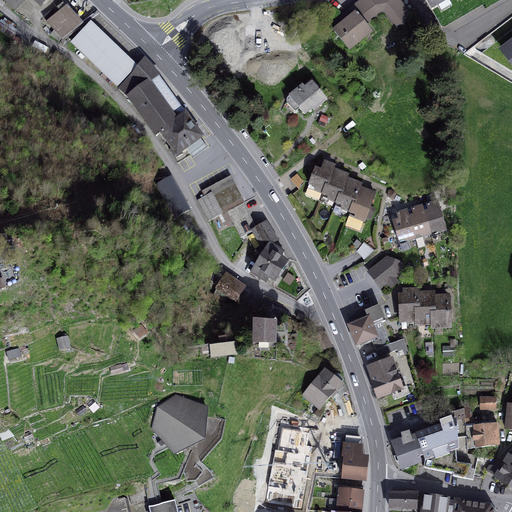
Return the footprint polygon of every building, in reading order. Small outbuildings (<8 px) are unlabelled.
[(8,0),(6,2),(15,10),(25,0),(8,0)] [(378,8),(374,12),(368,6),(370,4),(368,0),(363,0),(359,4),(366,13),(360,18),(364,24),(380,12),(384,11),(395,25),(403,24),(409,14),(407,12),(402,21),(399,21),(387,6),(378,8)] [(407,12),(397,0),(368,0),(370,4),(368,6),(374,12),(378,8),(387,6),(399,21),(402,21),(407,12)] [(425,0),(431,10),(449,0),(425,0)] [(68,37),(82,25),(81,24),(63,3),(45,19),(56,32),(52,36),(59,43),(63,39),(67,36),(68,37)] [(360,18),(366,13),(359,4),(334,23),(338,29),(334,32),(349,50),(371,32),(364,24),(360,18)] [(0,29),(11,37),(16,29),(2,20),(0,23),(0,29)] [(135,68),(90,25),(72,43),(117,86),(135,68)] [(26,42),(36,48),(39,41),(30,36),(26,42)] [(156,137),(159,134),(177,121),(149,83),(158,76),(144,60),(131,76),(119,90),(128,99),(128,98),(156,137)] [(185,115),(186,114),(158,76),(149,83),(177,121),(185,115)] [(316,105),(318,108),(326,101),(313,84),(305,90),(303,87),(292,97),(298,104),(298,107),(300,109),(304,115),(312,109),(316,105)] [(288,101),(289,104),(296,112),(300,109),(298,107),(298,104),(292,97),(289,98),(288,101)] [(202,137),(185,115),(177,121),(159,134),(164,141),(166,140),(173,149),(170,151),(176,159),(178,164),(190,156),(185,149),(200,139),(202,137)] [(190,156),(193,159),(207,149),(200,139),(185,149),(190,156)] [(319,201),(322,194),(324,195),(333,170),(334,166),(325,163),(322,169),(321,172),(316,170),(316,169),(306,194),(307,196),(319,201)] [(328,201),(337,204),(347,179),(348,176),(333,170),(324,195),(329,197),(329,200),(328,201)] [(291,180),(297,187),(302,183),(297,176),(291,180)] [(157,185),(176,218),(189,211),(171,177),(157,185)] [(221,215),(217,208),(240,196),(230,177),(202,191),(206,197),(199,201),(209,221),(221,215)] [(342,210),(350,213),(360,189),(361,185),(347,179),(337,204),(342,206),(342,209),(342,210)] [(364,223),(375,195),(360,189),(350,213),(346,224),(359,228),(361,221),(364,223)] [(221,215),(243,203),(240,196),(217,208),(221,215)] [(422,208),(429,233),(434,231),(438,233),(446,231),(437,202),(427,205),(427,207),(422,208)] [(254,231),(257,229),(244,204),(227,212),(232,223),(241,239),(254,231)] [(407,212),(415,237),(419,236),(423,238),(430,236),(429,233),(422,208),(422,207),(407,212)] [(404,240),(408,242),(415,240),(415,237),(407,212),(407,211),(397,214),(399,223),(394,224),(399,242),(404,240)] [(225,227),(232,223),(227,212),(220,216),(225,227)] [(270,244),(276,241),(266,224),(257,229),(254,231),(265,251),(270,244)] [(402,252),(410,249),(408,242),(404,240),(399,242),(402,252)] [(282,256),(284,253),(270,244),(265,251),(251,274),(254,276),(266,284),(270,278),(275,281),(287,263),(280,259),(282,256)] [(369,274),(381,289),(387,284),(390,288),(397,283),(394,279),(400,274),(404,265),(387,258),(369,274)] [(219,287),(217,290),(241,307),(249,295),(234,284),(225,278),(227,274),(223,272),(215,284),(219,287)] [(234,284),(237,281),(227,274),(225,278),(234,284)] [(406,318),(410,322),(417,321),(417,295),(416,291),(406,292),(406,293),(406,297),(400,297),(401,318),(406,318)] [(422,321),(426,325),(433,324),(432,298),(432,294),(417,295),(417,321),(422,321)] [(241,307),(254,315),(262,303),(249,295),(241,307)] [(0,297),(0,315),(10,314),(5,296),(0,297)] [(450,327),(448,297),(432,298),(433,324),(438,324),(442,328),(450,327)] [(378,341),(373,343),(376,351),(390,345),(381,323),(385,322),(379,307),(366,312),(369,319),(349,326),(356,346),(372,340),(376,338),(378,341)] [(255,322),(255,342),(275,343),(275,323),(255,322)] [(315,337),(321,351),(331,347),(325,333),(315,337)] [(58,340),(60,350),(70,347),(67,338),(58,340)] [(211,347),(212,357),(235,355),(233,344),(211,347)] [(393,352),(393,354),(399,352),(397,346),(391,348),(390,345),(376,351),(379,358),(393,352)] [(17,357),(15,351),(7,353),(9,359),(17,357)] [(402,389),(391,360),(369,369),(373,382),(372,382),(378,398),(392,393),(402,389)] [(336,374),(333,377),(325,370),(304,396),(313,404),(315,401),(322,407),(323,406),(331,396),(329,395),(332,391),(336,394),(343,385),(341,383),(343,381),(340,376),(336,374)] [(395,400),(409,394),(406,388),(402,389),(392,393),(395,400)] [(336,398),(338,396),(336,394),(332,391),(329,395),(331,396),(334,400),(336,398)] [(196,443),(203,439),(206,408),(176,397),(159,409),(153,429),(163,439),(158,444),(159,445),(161,448),(166,444),(170,448),(175,453),(196,443)] [(481,399),(481,410),(495,410),(495,398),(481,399)] [(319,409),(315,412),(314,415),(320,418),(325,411),(325,408),(323,406),(322,407),(315,401),(313,404),(319,409)] [(471,404),(465,404),(464,409),(466,420),(472,419),(471,404)] [(83,407),(76,412),(79,416),(86,411),(83,407)] [(418,457),(424,455),(425,459),(429,470),(453,475),(453,477),(466,479),(467,475),(474,476),(478,457),(468,455),(468,449),(467,429),(466,420),(464,409),(444,415),(446,420),(440,422),(442,427),(440,427),(415,437),(411,438),(417,454),(418,457)] [(210,427),(219,428),(220,416),(212,415),(210,427)] [(307,424),(311,428),(317,420),(312,417),(307,424)] [(497,434),(497,429),(498,429),(498,425),(473,428),(467,429),(468,449),(495,445),(495,444),(494,434),(497,434)] [(417,454),(411,438),(411,435),(409,432),(401,435),(403,440),(393,443),(397,456),(398,459),(399,461),(401,469),(420,462),(418,457),(417,454)] [(367,468),(367,459),(360,458),(360,453),(361,448),(359,448),(360,440),(347,438),(347,447),(345,447),(344,456),(346,456),(343,479),(365,481),(367,468)] [(292,449),(292,446),(287,442),(264,469),(275,478),(283,478),(298,460),(298,457),(294,454),(290,451),(292,449)] [(495,477),(494,477),(509,486),(511,481),(511,458),(508,456),(502,466),(495,477)] [(491,474),(495,477),(502,466),(496,466),(490,467),(487,472),(491,474)] [(340,487),(337,511),(360,511),(363,489),(340,487)] [(416,509),(416,502),(424,503),(424,497),(423,497),(424,495),(417,494),(406,494),(391,493),(390,508),(416,509)] [(129,511),(127,500),(124,498),(119,499),(119,497),(118,496),(116,496),(106,511),(101,511),(129,511)] [(420,511),(453,511),(455,502),(448,501),(448,500),(437,499),(424,497),(424,503),(423,509),(421,510),(420,511)] [(468,503),(456,501),(455,502),(453,511),(494,511),(491,506),(468,503)] [(155,506),(150,507),(149,508),(149,511),(177,511),(175,502),(162,505),(155,506)]
